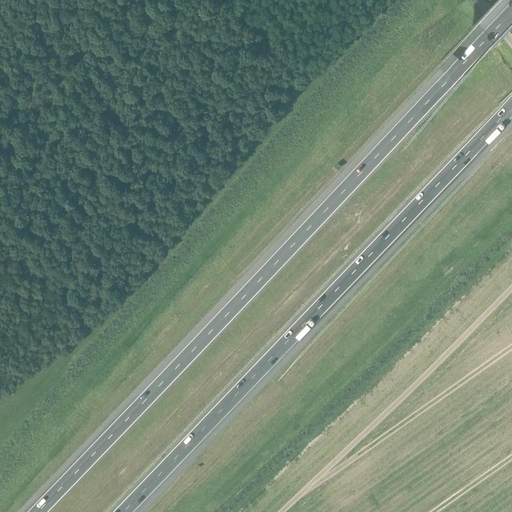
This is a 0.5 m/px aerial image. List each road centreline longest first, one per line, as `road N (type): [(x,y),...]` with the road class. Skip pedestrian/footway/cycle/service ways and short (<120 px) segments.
road 1 (motorway): [(511,12),(36,511)]
road 2 (motorway): [(123,511),(511,108)]
